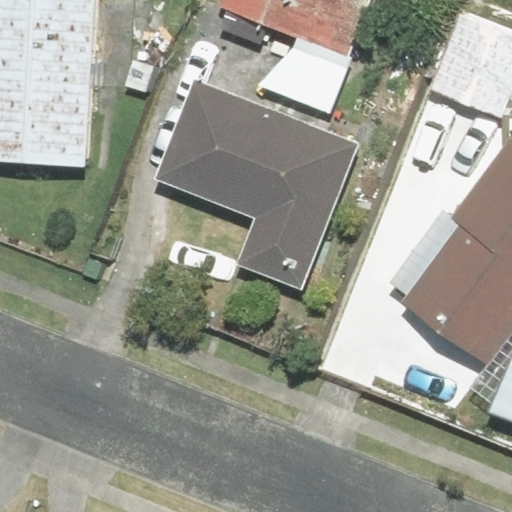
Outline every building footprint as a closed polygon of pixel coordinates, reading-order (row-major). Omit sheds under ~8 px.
[(114,0),(0,0),(0,165),(105,171),(114,0)] [(238,0),(227,28),(299,55),(284,94),(348,118),(392,0),(238,0)] [(511,26),(473,12),(442,91),(511,118),(511,26)] [(377,144),(215,81),(175,184),(271,221),(253,269),(318,295),(377,144)] [(511,166),(412,300),(504,369),(511,358),(511,166)]
